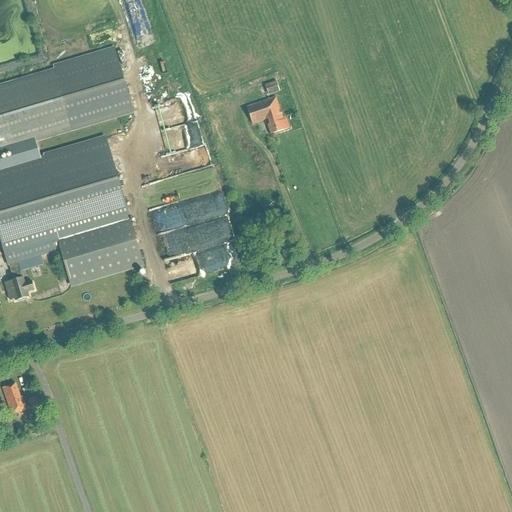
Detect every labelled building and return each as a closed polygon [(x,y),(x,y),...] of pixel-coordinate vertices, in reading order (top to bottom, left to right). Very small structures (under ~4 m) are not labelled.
[(0,87),(0,237),(9,266),(10,266),(14,281),(5,284),(10,301),(15,299),(15,301),(29,297),(28,293),(34,291),(32,282),(25,284),(23,278),(22,278),(18,263),(61,250),(72,285),(143,264),(106,138),(40,158),(35,141),(133,112),(114,50),(53,68),(54,71),(0,87)] [(268,96),(279,92),(276,82),(265,86),(268,96)] [(270,135),(289,129),(286,120),(284,121),(282,114),(276,98),(247,108),(253,125),(269,120),(270,125),(267,126),(270,135)] [(185,119),(194,115),(192,109),(183,113),(185,119)] [(165,117),(168,125),(176,121),(173,114),(165,117)] [(193,122),(197,143),(210,140),(207,120),(193,122)] [(123,136),(132,134),(130,127),(121,130),(123,136)] [(150,159),(156,182),(198,171),(196,164),(212,160),(210,154),(214,153),(212,143),(150,159)] [(230,239),(171,254),(173,260),(232,245),(230,239)] [(41,360),(45,367),(52,363),(48,356),(41,360)] [(12,415),(27,410),(22,397),(20,398),(15,384),(3,389),(12,415)] [(41,415),(39,408),(40,408),(37,398),(28,401),(34,417),(41,415)]
